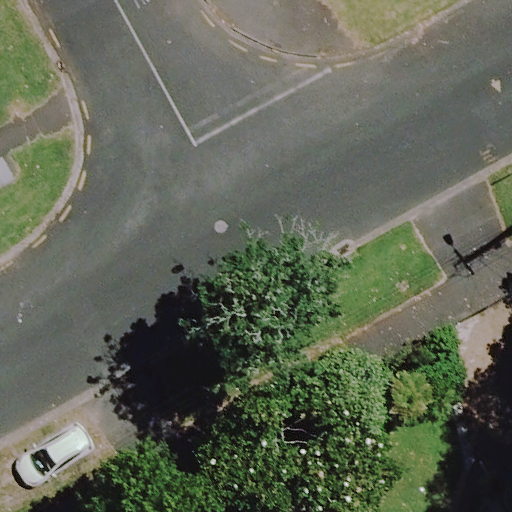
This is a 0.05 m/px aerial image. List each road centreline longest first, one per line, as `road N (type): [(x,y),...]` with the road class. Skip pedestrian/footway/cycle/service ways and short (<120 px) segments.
road 1 (residential): [(233,222),(511,68)]
road 2 (residential): [(0,353),(233,222)]
road 3 (residential): [(233,222),(112,0)]
